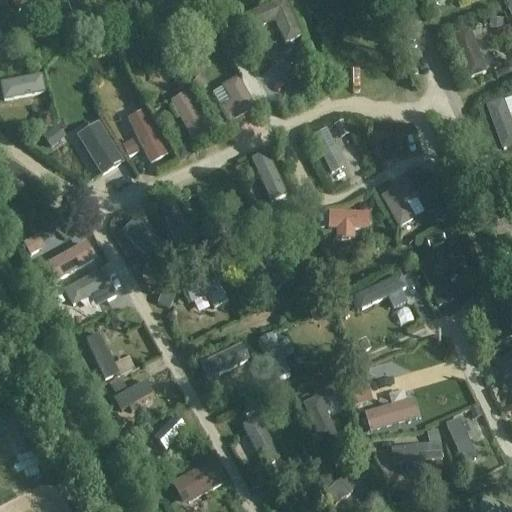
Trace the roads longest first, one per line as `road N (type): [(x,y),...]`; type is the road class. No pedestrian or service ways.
road 1 (track): [(117,511),(0,289)]
road 2 (residential): [(511,216),(405,0)]
